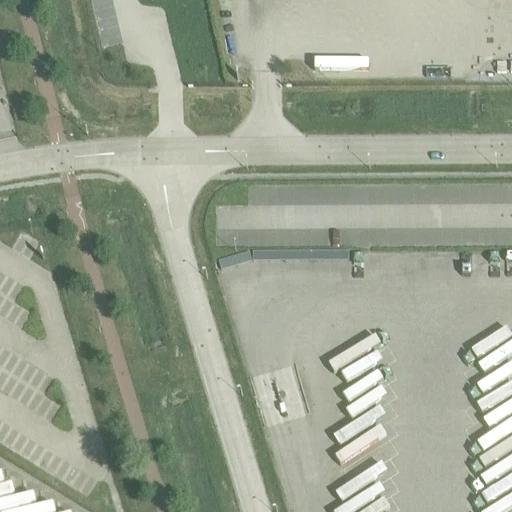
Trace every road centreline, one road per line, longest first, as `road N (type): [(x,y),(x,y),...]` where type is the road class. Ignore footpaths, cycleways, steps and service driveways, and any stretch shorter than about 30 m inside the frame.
road 1 (unknown): [(511,13),(276,17),(255,31),(270,152)]
road 2 (unclassified): [(158,152),(172,231),(255,511)]
road 3 (unclassified): [(511,151),(158,152)]
road 4 (unknown): [(306,511),(289,326),(299,308),(323,296),(411,297)]
road 5 (unknown): [(411,297),(422,511)]
road 6 (unclassified): [(158,152),(62,158),(0,172)]
